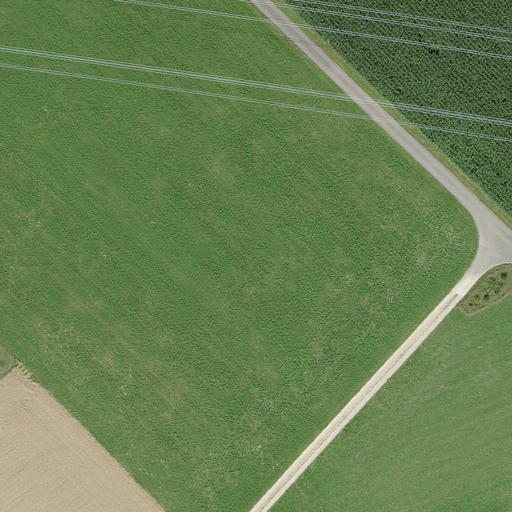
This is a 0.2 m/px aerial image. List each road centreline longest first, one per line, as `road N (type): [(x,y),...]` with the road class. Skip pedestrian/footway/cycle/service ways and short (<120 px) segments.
road 1 (track): [(258,511),(504,242)]
road 2 (track): [(511,248),(259,0)]
